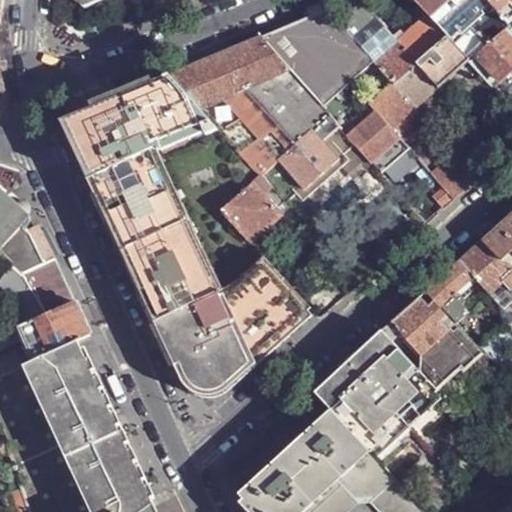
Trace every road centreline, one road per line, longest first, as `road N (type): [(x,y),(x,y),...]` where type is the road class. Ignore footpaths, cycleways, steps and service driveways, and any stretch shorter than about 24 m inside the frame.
road 1 (residential): [(182,465),(511,176)]
road 2 (residential): [(23,122),(182,465)]
road 3 (residential): [(23,122),(302,0)]
road 4 (residential): [(31,0),(23,122)]
